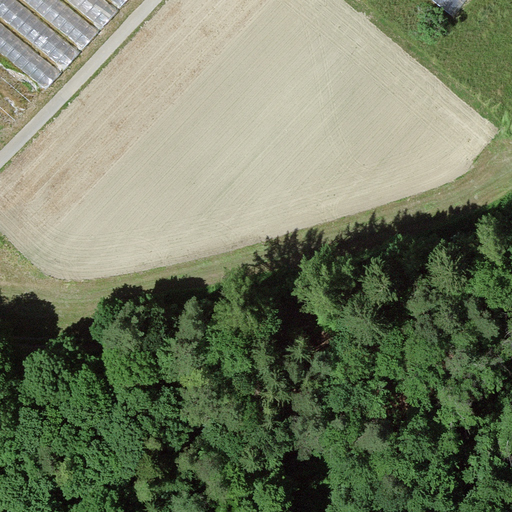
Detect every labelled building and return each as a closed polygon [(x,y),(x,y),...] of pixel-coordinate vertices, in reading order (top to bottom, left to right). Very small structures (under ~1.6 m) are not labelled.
[(80,52),(14,0),(0,0),(0,17),(65,71),(80,52)] [(23,0),(84,50),(99,32),(59,0),(23,0)] [(118,10),(105,0),(64,0),(101,30),(118,10)] [(436,0),(454,14),(465,0),(436,0)] [(0,53),(46,92),(61,73),(0,23),(0,53)]
